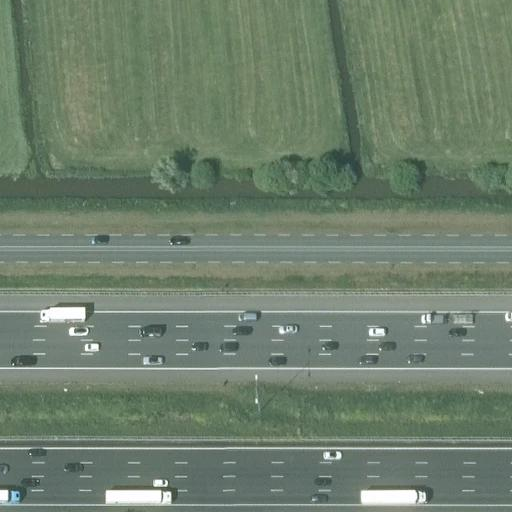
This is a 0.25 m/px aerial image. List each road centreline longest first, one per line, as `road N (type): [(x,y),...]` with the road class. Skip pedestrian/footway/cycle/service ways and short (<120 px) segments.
road 1 (secondary): [(0,251),(511,253)]
road 2 (motorway): [(511,342),(0,341)]
road 3 (motorway): [(0,479),(511,480)]
